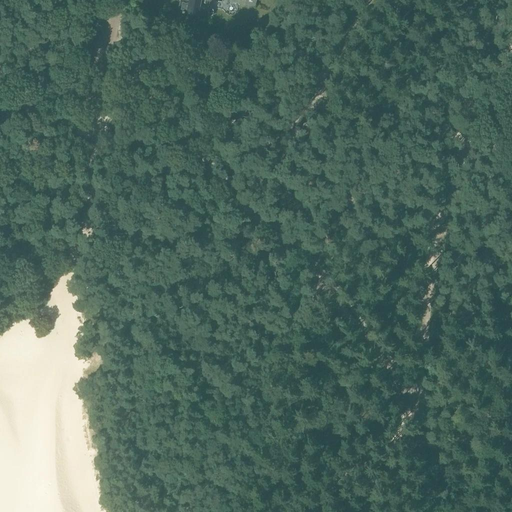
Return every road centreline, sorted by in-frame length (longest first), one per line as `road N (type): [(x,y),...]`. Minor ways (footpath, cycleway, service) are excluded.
road 1 (track): [(511,49),(469,135),(434,260),(413,411),(432,458),(433,511)]
road 2 (track): [(111,37),(180,137),(313,281)]
road 3 (track): [(92,129),(84,233),(45,331)]
road 4 (track): [(313,281),(413,411)]
road 5 (unclassified): [(92,129),(119,0)]
